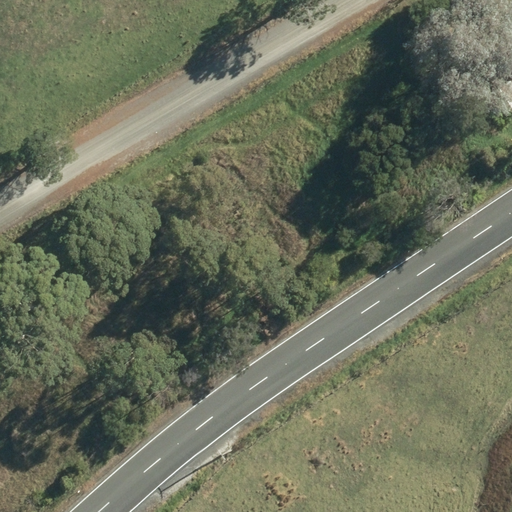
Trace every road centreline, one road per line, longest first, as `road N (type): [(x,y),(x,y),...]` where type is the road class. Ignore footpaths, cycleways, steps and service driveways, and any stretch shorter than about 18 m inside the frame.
road 1 (unclassified): [(108,511),(258,378),(511,196)]
road 2 (unclassified): [(331,0),(0,192)]
